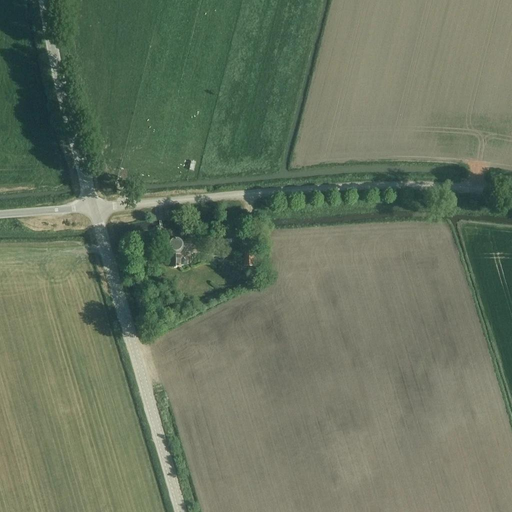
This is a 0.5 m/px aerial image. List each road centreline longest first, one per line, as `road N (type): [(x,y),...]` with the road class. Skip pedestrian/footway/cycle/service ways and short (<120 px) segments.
road 1 (unclassified): [(511,193),(365,187),(93,209)]
road 2 (tertiary): [(180,511),(93,209)]
road 3 (tertiary): [(93,209),(46,0)]
